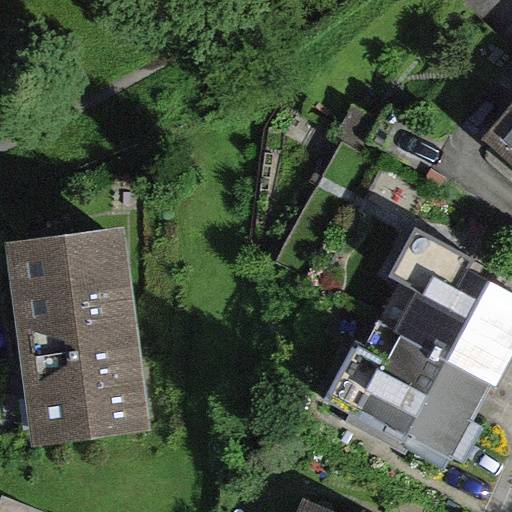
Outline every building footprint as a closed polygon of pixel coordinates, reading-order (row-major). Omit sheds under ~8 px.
[(511,103),(484,137),(511,161),(511,103)] [(418,294),(395,340),(439,362),(497,391),(511,361),(511,296),(474,278),(479,267),(415,235),(392,281),(418,294)] [(150,435),(120,248),(1,267),(31,454),(150,435)] [(378,374),(344,357),(317,410),(396,449),(439,362),(395,340),(378,374)] [(497,391),(439,362),(396,449),(454,478),(497,391)] [(329,511),(301,501),(296,511),(329,511)]
